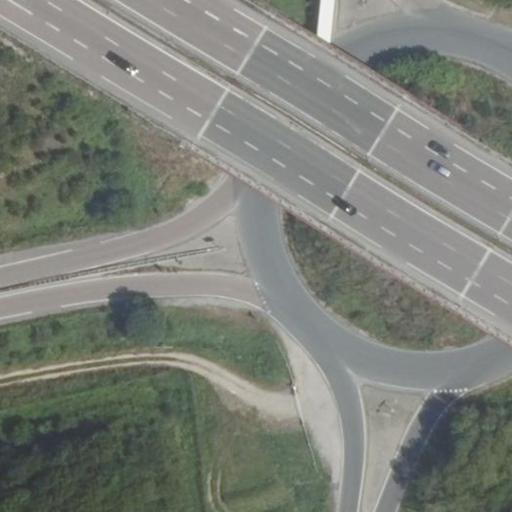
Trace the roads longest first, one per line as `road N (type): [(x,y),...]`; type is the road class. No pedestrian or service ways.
road 1 (trunk): [(35,4),(511,296)]
road 2 (trunk): [(511,215),(162,0)]
road 3 (track): [(0,382),(100,360),(195,367),(274,402),(340,385)]
road 4 (trunk): [(0,306),(99,287),(200,282),(274,303)]
road 5 (trunk): [(244,188),(194,221),(0,271)]
road 6 (secondary): [(380,511),(416,432),(471,375)]
road 7 (secondary): [(327,354),(351,450),(351,511)]
road 8 (secondary): [(327,354),(372,375),(422,382),(471,375)]
road 9 (secondary): [(312,64),(278,99),(255,141),(244,188)]
road 10 (secondary): [(430,26),(388,29),(312,64)]
road 11 (secondary): [(244,188),(249,248),(274,303)]
